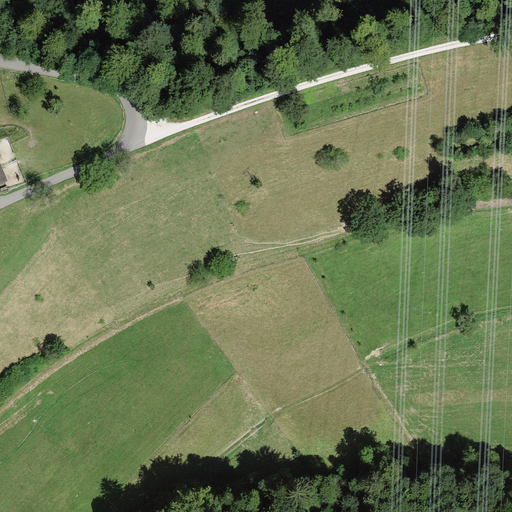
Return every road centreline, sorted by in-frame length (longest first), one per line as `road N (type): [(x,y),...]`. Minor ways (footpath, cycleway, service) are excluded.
road 1 (track): [(511,207),(397,224),(173,295),(93,337),(0,407)]
road 2 (track): [(135,126),(175,127),(349,71),(511,33)]
road 3 (unclassified): [(0,61),(118,85),(136,116),(131,138),(117,151)]
road 4 (residential): [(0,204),(117,151)]
